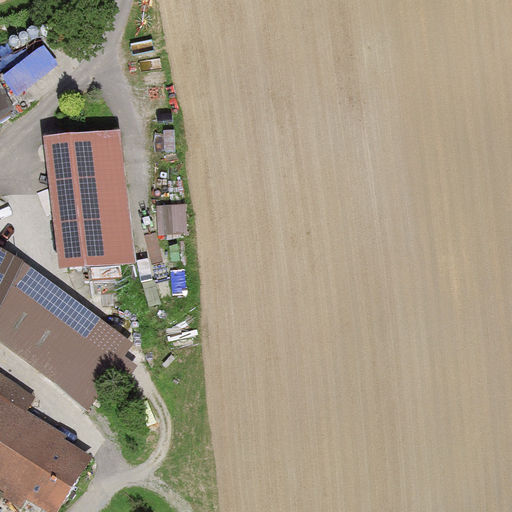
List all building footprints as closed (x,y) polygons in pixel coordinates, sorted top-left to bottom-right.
[(52,51),(4,77),(16,99),(64,74),(52,51)] [(0,63),(0,67),(3,75),(30,63),(26,52),(0,63)] [(0,90),(0,121),(12,114),(0,90)] [(133,264),(119,132),(43,141),(58,272),(133,264)] [(0,344),(88,412),(135,344),(23,261),(0,249),(0,344)] [(27,500),(65,440),(68,435),(32,412),(41,397),(0,370),(0,490),(5,494),(3,496),(21,508),(27,500)] [(59,511),(93,458),(65,440),(27,500),(46,511),(59,511)]
